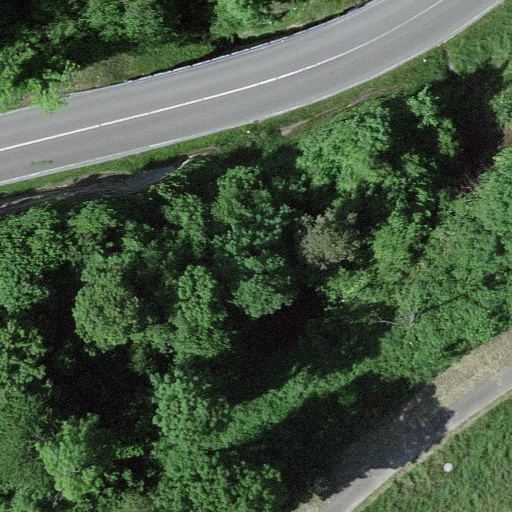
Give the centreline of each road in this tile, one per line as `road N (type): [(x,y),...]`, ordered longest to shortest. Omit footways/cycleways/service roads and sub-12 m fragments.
road 1 (secondary): [(441,0),(311,66),(0,149)]
road 2 (track): [(330,511),(511,374)]
